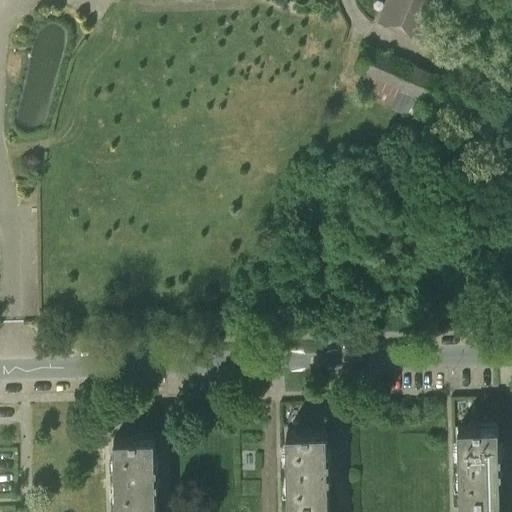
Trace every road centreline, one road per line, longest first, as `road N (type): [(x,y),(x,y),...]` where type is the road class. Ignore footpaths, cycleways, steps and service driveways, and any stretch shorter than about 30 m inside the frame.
road 1 (residential): [(0,370),(511,354)]
road 2 (track): [(0,154),(59,140),(82,56),(103,24)]
